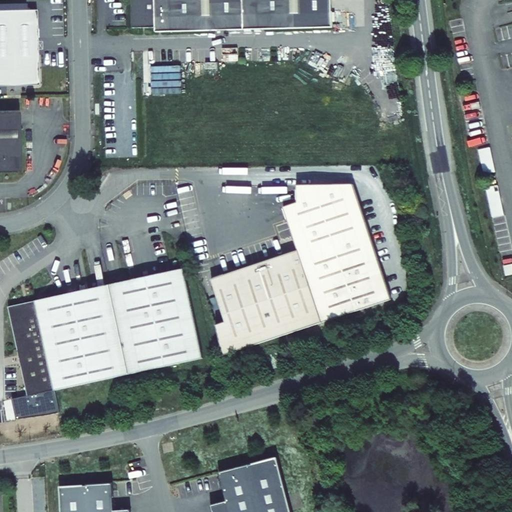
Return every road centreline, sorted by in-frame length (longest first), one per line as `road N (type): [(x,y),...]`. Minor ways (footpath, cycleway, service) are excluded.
road 1 (residential): [(0,457),(165,426),(374,365)]
road 2 (unclassified): [(0,225),(53,203),(80,158),(79,0)]
road 3 (secondary): [(447,199),(417,0)]
